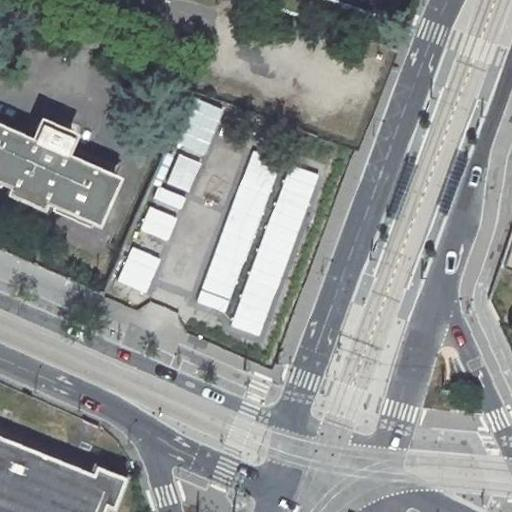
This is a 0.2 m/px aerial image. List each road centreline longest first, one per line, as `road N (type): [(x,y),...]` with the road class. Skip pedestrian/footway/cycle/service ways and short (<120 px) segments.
road 1 (secondary): [(448,0),(313,351),(275,489)]
road 2 (secondary): [(440,282),(511,63)]
road 3 (secondary): [(371,485),(440,282)]
road 4 (tertiary): [(511,452),(440,282)]
road 5 (primary): [(135,418),(272,495)]
road 6 (primary): [(0,355),(135,418)]
